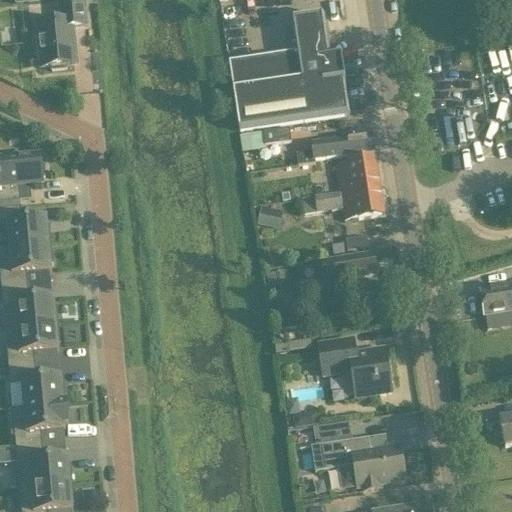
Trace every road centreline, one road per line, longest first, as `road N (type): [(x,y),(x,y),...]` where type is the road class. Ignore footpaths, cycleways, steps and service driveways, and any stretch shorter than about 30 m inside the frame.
road 1 (tertiary): [(455,511),(375,0)]
road 2 (residential): [(126,511),(92,136),(0,93)]
